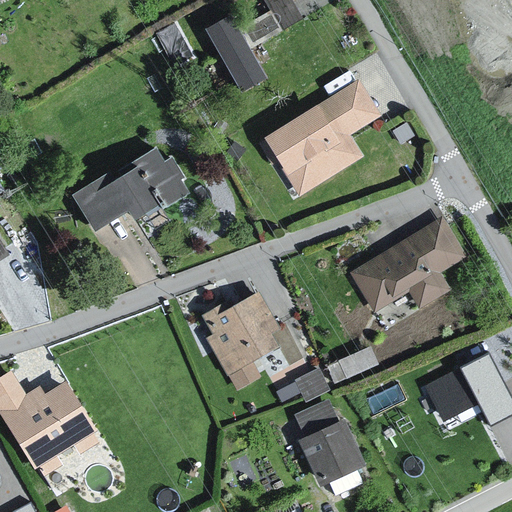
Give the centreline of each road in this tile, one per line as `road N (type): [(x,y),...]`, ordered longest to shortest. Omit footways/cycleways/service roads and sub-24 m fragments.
road 1 (residential): [(467,188),(368,216),(0,352)]
road 2 (residential): [(354,0),(467,188)]
